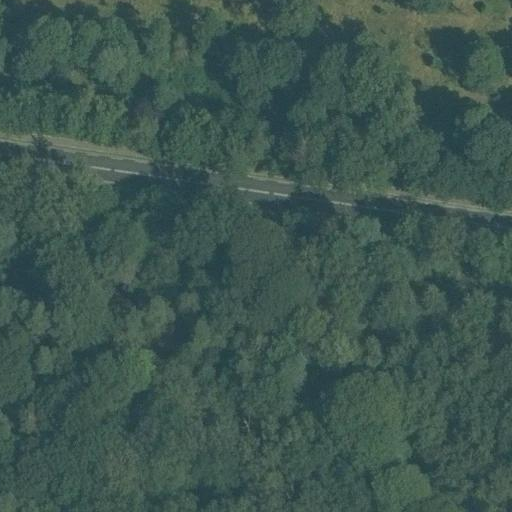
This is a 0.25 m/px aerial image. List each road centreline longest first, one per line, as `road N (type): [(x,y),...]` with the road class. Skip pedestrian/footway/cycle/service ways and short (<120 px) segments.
road 1 (primary): [(511,231),(0,154)]
road 2 (track): [(511,346),(0,270)]
